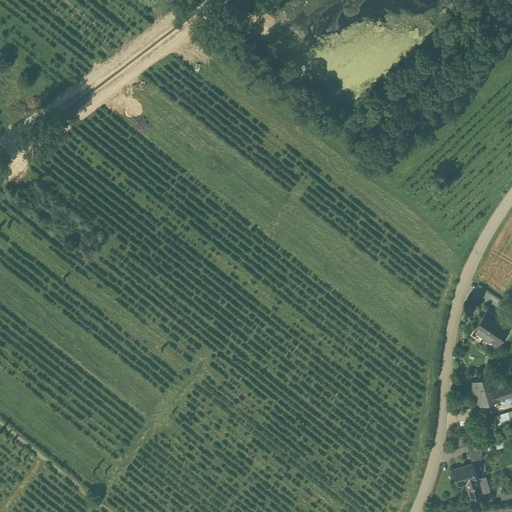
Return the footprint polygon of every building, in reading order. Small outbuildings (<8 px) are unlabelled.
[(506,331),(482,316),(472,331),(496,346),(506,331)] [(489,376),(470,381),(478,406),(511,395),(511,387),(511,385),(493,390),(489,376)] [(511,409),(492,416),(496,428),(511,423),(511,409)] [(479,442),(467,445),(471,460),(484,456),(479,442)] [(482,496),(477,480),(479,479),(474,461),(451,468),(456,486),(465,483),(470,499),(482,496)] [(491,491),(486,476),(479,478),(484,493),(491,491)] [(511,488),(500,491),(502,501),(511,499),(511,488)]
